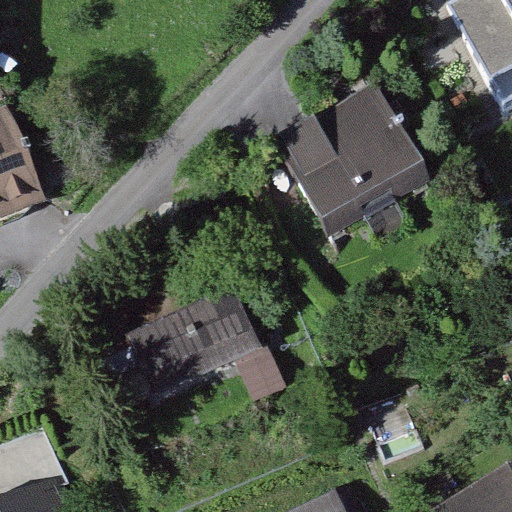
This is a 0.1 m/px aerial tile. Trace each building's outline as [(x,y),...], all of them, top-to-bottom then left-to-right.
[(511,0),(445,0),(440,2),(495,114),(511,105),(511,0)] [(267,158),(312,243),(416,190),(371,104),(267,158)] [(0,222),(34,209),(0,118),(0,222)] [(129,346),(157,414),(266,370),(238,301),(129,346)] [(0,511),(67,511),(37,438),(0,452),(0,511)] [(511,511),(511,484),(463,511),(511,511)]
